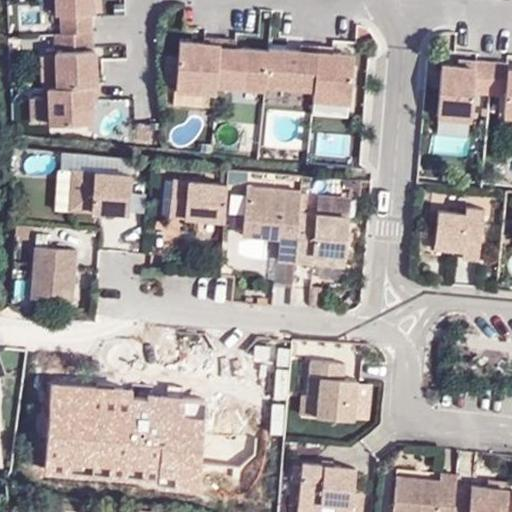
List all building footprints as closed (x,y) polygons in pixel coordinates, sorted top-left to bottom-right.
[(57,32),(87,31),(86,11),(89,11),(88,0),(51,0),(52,13),(56,12),(57,32)] [(51,33),(53,86),(91,84),(90,48),(88,48),(87,31),(57,32),(51,33)] [(216,85),(219,39),(203,37),(203,42),(179,40),(175,89),(215,92),(216,85)] [(235,40),(219,39),(216,85),(264,88),(265,85),(267,50),(235,47),(235,40)] [(268,47),(267,50),(265,85),(313,89),(316,46),(299,45),(299,50),(268,47)] [(332,48),(316,46),(313,89),(312,99),(349,102),(353,54),(332,53),(332,48)] [(472,91),(489,92),(491,62),(475,61),(474,67),(457,65),(441,64),(436,116),(470,118),(472,91)] [(491,62),(489,92),(505,93),(503,115),(511,115),(511,68),(507,68),(507,63),(491,62)] [(92,100),(91,84),(53,86),(43,86),(45,123),(88,121),(87,100),(92,100)] [(57,167),(54,208),(69,209),(72,168),(57,167)] [(124,215),(129,174),(72,168),(69,209),(124,215)] [(360,197),(361,180),(349,179),(348,186),(355,186),(354,196),(360,197)] [(184,198),(182,219),(222,224),(225,186),(169,181),(168,195),(184,198)] [(281,239),(278,261),(294,262),(299,213),(300,194),(301,190),(245,186),(242,225),(282,229),(281,239)] [(168,195),(166,218),(182,219),(184,198),(168,195)] [(351,198),(320,195),(318,215),(350,218),(351,198)] [(464,211),(436,210),(434,240),(462,243),(461,254),(460,259),(479,261),(483,207),(465,205),(464,211)] [(318,215),(304,214),(299,213),(294,262),(310,264),(314,264),(345,267),(346,260),(350,218),(318,215)] [(281,239),(282,229),(242,225),(241,235),(281,239)] [(461,254),(462,243),(434,240),(433,251),(461,254)] [(31,248),(28,301),(68,305),(72,251),(31,248)] [(348,381),(349,365),(339,364),(338,380),(348,381)] [(372,421),(375,383),(362,382),(359,420),(372,421)] [(323,397),(311,397),(304,396),(303,415),(322,417),(323,397)] [(358,468),(305,463),(301,507),(324,509),(324,503),(339,504),(337,511),(354,511),(355,504),(356,493),(358,468)] [(402,478),(398,511),(457,511),(459,497),(460,477),(445,476),(444,483),(402,478)] [(511,485),(492,483),(491,490),(511,492),(511,485)] [(475,489),(474,498),(459,497),(457,511),(511,511),(511,509),(511,492),(491,490),(475,489)] [(363,505),(363,494),(356,493),(355,504),(363,505)]
